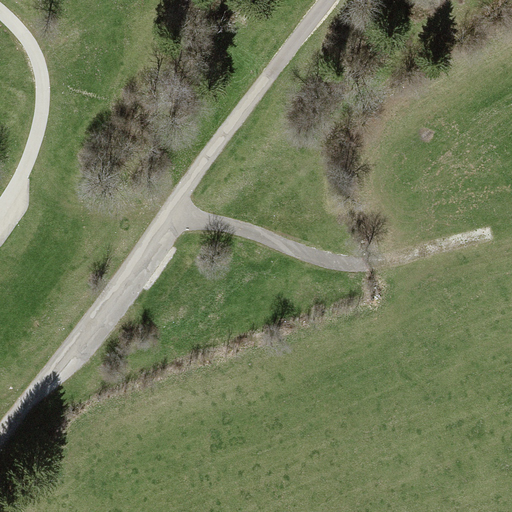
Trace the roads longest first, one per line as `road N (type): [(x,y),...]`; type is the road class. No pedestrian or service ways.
road 1 (track): [(163,219),(250,230),(374,265),(492,238)]
road 2 (residential): [(0,14),(20,30),(39,68),(44,107),(30,155),(0,204)]
